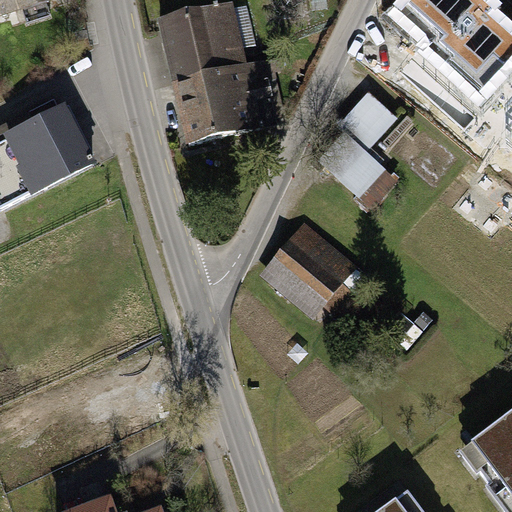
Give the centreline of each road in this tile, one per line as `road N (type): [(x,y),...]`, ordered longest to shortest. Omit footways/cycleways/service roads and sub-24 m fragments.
road 1 (residential): [(369,0),(242,254),(211,285),(190,292)]
road 2 (secondary): [(115,0),(153,175),(190,292)]
road 3 (secondary): [(190,292),(267,511)]
